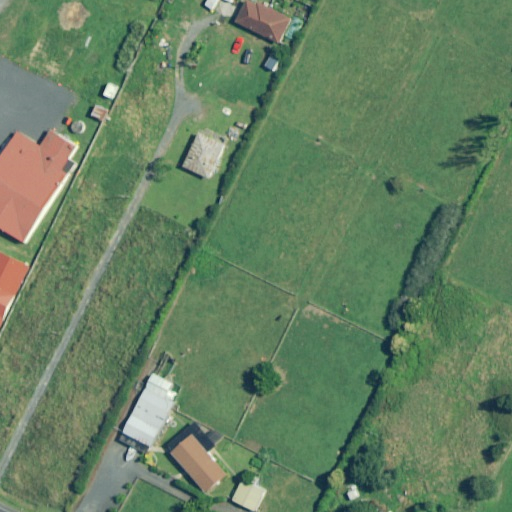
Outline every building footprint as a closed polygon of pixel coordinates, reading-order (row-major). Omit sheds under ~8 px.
[(217,9),(221,0),(223,0),(231,4),(232,0),(211,0),(209,5),(217,9)] [(243,0),(235,19),(239,21),(238,23),(282,44),(294,20),(266,7),(262,5),(261,8),(251,3),(244,0),(243,0)] [(75,47),(45,33),(31,64),(62,78),(75,47)] [(86,125),(76,119),(71,128),(81,134),(86,125)] [(80,149),(54,132),(44,148),(20,132),(0,164),(0,225),(27,243),(71,175),(65,171),(80,149)] [(229,146),(203,134),(187,167),(212,180),(229,146)] [(0,304),(26,257),(0,242),(0,304)] [(14,309),(4,305),(0,314),(0,336),(2,337),(14,309)] [(176,384),(157,374),(122,441),(149,454),(176,403),(168,399),(176,384)] [(229,476),(191,428),(169,446),(208,494),(229,476)] [(260,478),(250,473),(236,501),(258,511),(268,491),(256,485),(260,478)]
